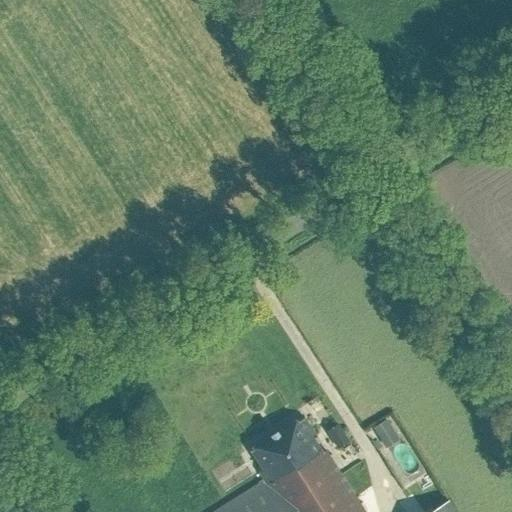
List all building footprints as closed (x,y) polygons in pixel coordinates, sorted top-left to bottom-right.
[(392,417),(405,436),(416,429),(403,410),(392,417)] [(354,414),(346,419),(357,436),(365,430),(354,414)] [(316,436),(303,416),(296,421),(295,419),(294,420),(278,430),(269,436),(253,446),(252,447),(253,448),(250,450),(262,468),(257,471),(265,483),(218,511),(364,511),(324,450),(322,451),(313,438),(316,436)] [(372,427),(384,447),(398,438),(386,418),(372,427)] [(337,447),(347,440),(337,424),(326,431),(337,447)] [(455,511),(447,499),(431,509),(427,511),(455,511)]
